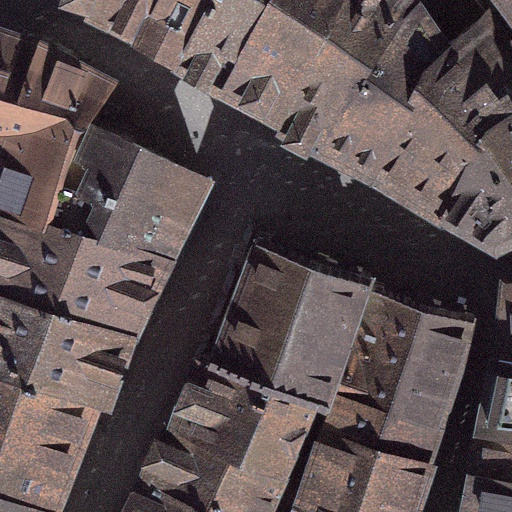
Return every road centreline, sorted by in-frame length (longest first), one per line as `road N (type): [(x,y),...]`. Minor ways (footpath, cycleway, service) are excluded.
road 1 (residential): [(260,158),(88,511)]
road 2 (residential): [(260,158),(123,59),(15,0)]
road 3 (residential): [(444,511),(495,333),(492,273),(511,262)]
